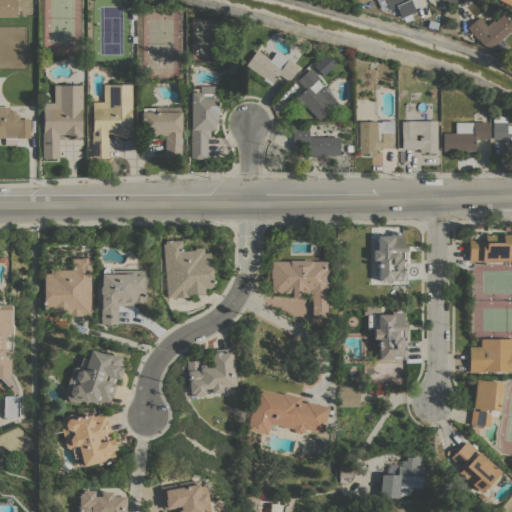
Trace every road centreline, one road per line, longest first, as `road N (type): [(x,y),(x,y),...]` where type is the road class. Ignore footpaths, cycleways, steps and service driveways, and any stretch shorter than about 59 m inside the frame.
road 1 (secondary): [(511,195),(0,204)]
road 2 (residential): [(434,200),(435,399)]
road 3 (residential): [(244,274),(220,314),(160,355),(145,388),(144,416)]
